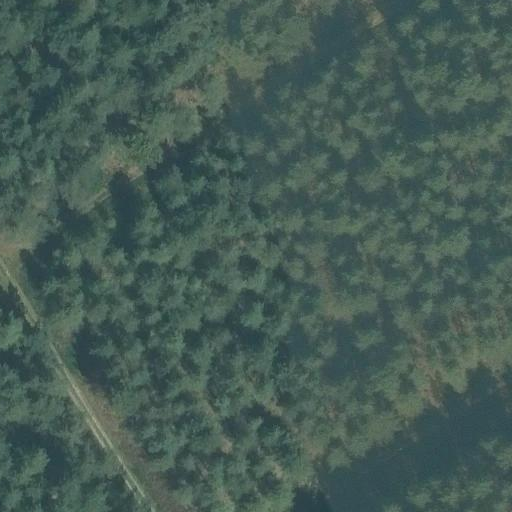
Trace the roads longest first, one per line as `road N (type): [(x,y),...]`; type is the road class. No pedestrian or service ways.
road 1 (track): [(406,0),(3,262)]
road 2 (track): [(0,256),(159,511)]
road 3 (track): [(303,511),(511,382)]
